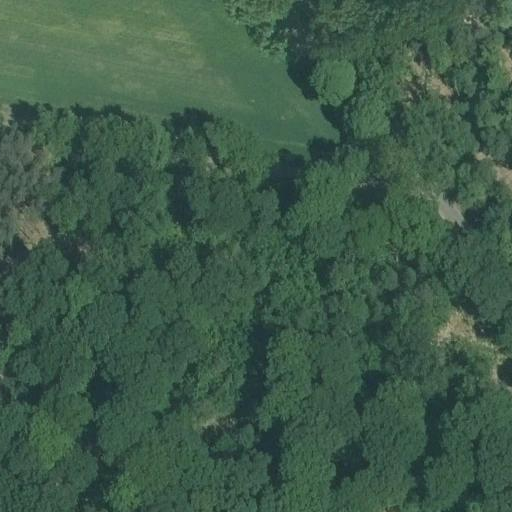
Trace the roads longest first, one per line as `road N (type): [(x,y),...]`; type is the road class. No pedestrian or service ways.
road 1 (track): [(410,188),(0,111)]
road 2 (unclassified): [(511,310),(254,0)]
